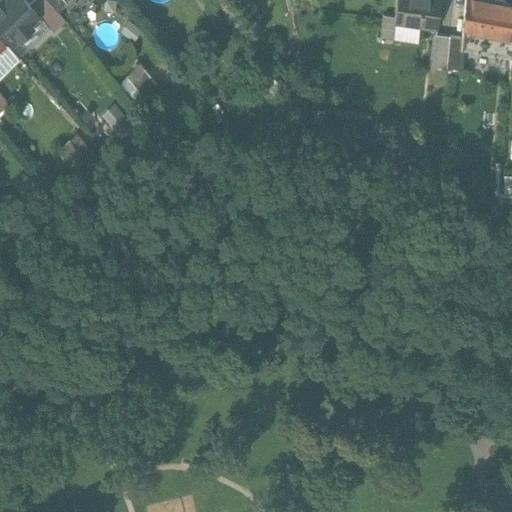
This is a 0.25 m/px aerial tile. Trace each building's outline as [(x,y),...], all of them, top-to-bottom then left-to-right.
[(23,0),(3,0),(0,3),(0,35),(5,42),(8,44),(17,36),(20,39),(32,28),(29,25),(39,17),(29,6),(23,0)] [(35,0),(29,6),(39,17),(52,32),(64,22),(44,0),(35,0)] [(67,5),(62,0),(46,0),(58,13),(67,5)] [(395,0),(393,22),(437,27),(440,0),(395,0)] [(511,32),(511,3),(488,0),(465,0),(460,35),(459,45),(462,46),(509,52),(511,32)] [(460,35),(448,33),(445,61),(460,63),(462,46),(459,45),(460,35)] [(0,73),(19,57),(8,44),(5,42),(0,46),(0,73)] [(159,79),(142,62),(129,73),(146,91),(159,79)] [(511,511),(511,471),(486,482),(498,511),(511,511)]
